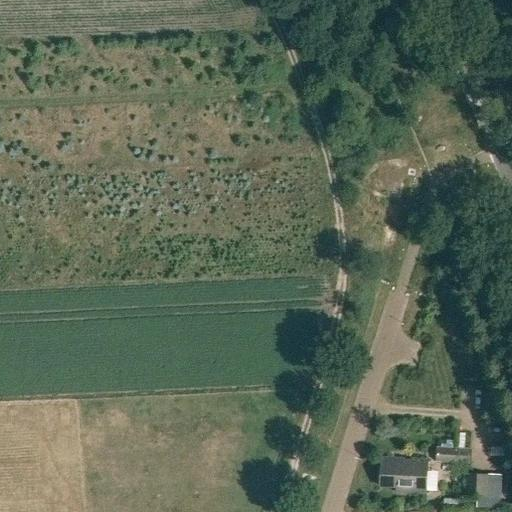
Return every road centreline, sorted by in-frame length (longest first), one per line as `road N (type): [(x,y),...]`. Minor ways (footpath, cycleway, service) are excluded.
road 1 (track): [(268,0),(309,96),(341,212),(342,276),(328,346),(278,511)]
road 2 (residential): [(399,294),(328,511)]
road 3 (tertiary): [(511,180),(437,0)]
